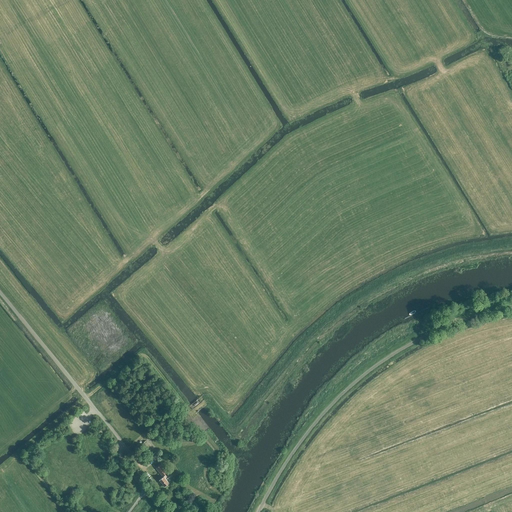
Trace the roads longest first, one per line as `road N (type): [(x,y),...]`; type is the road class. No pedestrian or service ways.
road 1 (unclassified): [(258,511),(302,438),(357,380),(442,328),(511,307)]
road 2 (unclassified): [(0,292),(121,443)]
road 3 (track): [(85,398),(140,353),(187,408)]
